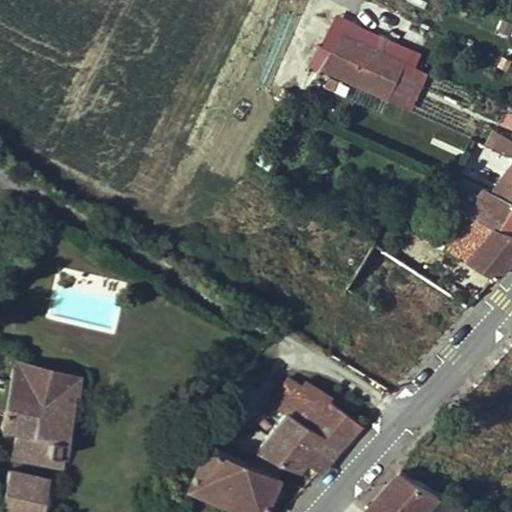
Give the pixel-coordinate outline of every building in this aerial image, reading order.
[(359,40),(368,23),(355,16),(346,34),(359,40)] [(396,83),(407,61),(359,40),(346,34),(343,33),(338,40),(320,68),(393,100),(400,84),(396,83)] [(496,141),(500,134),(494,130),(490,138),(496,141)] [(511,140),(500,134),(496,141),(493,148),(494,148),(494,146),(511,154),(511,140)] [(493,148),(496,141),(490,138),(487,145),(493,148)] [(511,166),(494,191),(487,188),(481,202),(474,217),(511,232),(511,166)] [(481,202),(487,188),(459,177),(453,191),(481,202)] [(498,276),(511,259),(511,232),(474,217),(452,245),(448,242),(445,246),(449,249),(498,276)] [(361,264),(375,242),(347,226),(319,270),(346,287),(361,264)] [(469,305),(430,279),(399,259),(386,280),(361,264),(346,287),(345,288),(375,308),(387,288),(449,328),(449,327),(469,305)] [(377,368),(379,366),(341,343),(334,355),(351,367),(372,379),(381,385),(391,391),(400,382),(377,368)] [(511,416),(511,347),(474,390),(511,416)] [(73,398),(78,378),(13,362),(9,381),(73,398)] [(338,446),(354,429),(360,423),(328,399),(331,394),(307,379),(304,385),(290,377),(270,405),(284,413),(255,449),(253,448),(247,461),(275,473),(280,463),(295,470),(303,459),(318,471),(338,446)] [(63,467),(73,399),(73,398),(9,381),(0,428),(17,431),(11,457),(63,467)] [(457,466),(425,444),(422,442),(423,442),(421,441),(401,469),(402,470),(441,493),(443,494),(448,488),(443,484),(457,466)] [(245,511),(262,511),(277,474),(275,473),(247,461),(203,443),(185,487),(245,511)] [(0,511),(42,511),(48,478),(8,469),(0,506),(0,511)] [(369,511),(424,511),(441,493),(402,470),(367,510),(369,511)]
